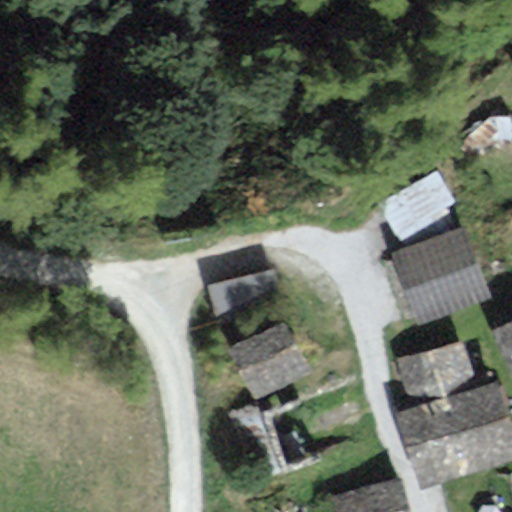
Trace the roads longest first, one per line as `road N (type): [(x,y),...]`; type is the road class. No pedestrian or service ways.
road 1 (residential): [(141,305),(178,276),(260,244),(302,239),(320,246),(351,275),(361,298),(390,422),(424,511)]
road 2 (track): [(181,511),(179,417),(157,322),(123,294),(0,258)]
